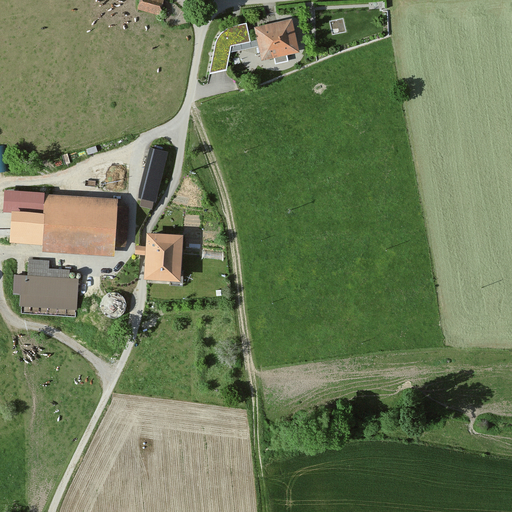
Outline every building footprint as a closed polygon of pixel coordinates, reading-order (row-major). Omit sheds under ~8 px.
[(139,0),(136,13),(160,18),(165,0),(164,0),(139,0)] [(290,23),(255,31),(263,64),(298,56),(290,23)] [(226,72),(230,47),(248,44),(245,26),(229,29),(223,33),(218,39),(215,46),(209,76),(226,72)] [(155,199),(168,151),(151,146),(139,195),(141,196),(140,203),(151,206),(153,199),(155,199)] [(105,182),(105,175),(90,174),(90,191),(117,192),(117,183),(105,182)] [(123,208),(124,201),(50,195),(50,194),(7,191),(6,213),(49,216),(46,252),(122,258),(123,247),(128,248),(131,209),(123,208)] [(182,230),(147,229),(146,244),(136,244),(136,251),(146,252),(145,273),(180,274),(182,230)] [(71,279),(71,272),(50,271),(51,262),(29,261),(28,277),(15,276),(14,297),(22,297),(21,308),(81,312),(82,280),(71,279)]
